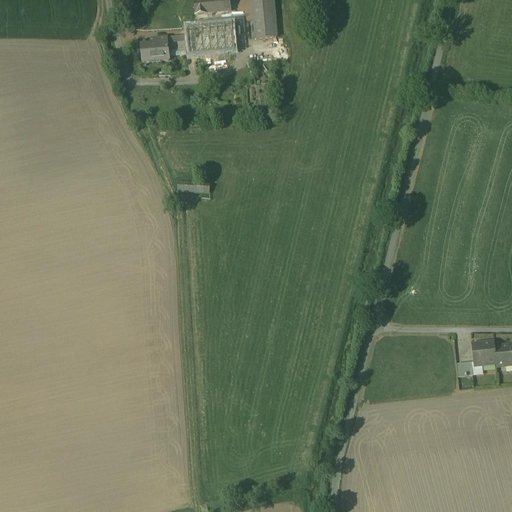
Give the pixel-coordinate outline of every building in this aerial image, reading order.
[(230,0),(215,0),(195,2),(197,30),(233,27),(232,12),(230,0)] [(273,0),(253,0),(257,41),(277,39),(273,0)] [(197,30),(187,31),(188,38),(190,56),(190,57),(225,53),(226,56),(229,55),(229,53),(236,52),(233,27),(197,30)] [(188,38),(168,40),(170,58),(190,56),(188,38)] [(168,39),(156,40),(155,40),(155,41),(155,46),(151,46),(142,47),(141,47),(143,64),(170,62),(170,58),(168,40),(168,39),(167,39),(168,39)] [(210,185),(179,183),(178,193),(210,194),(210,185)] [(511,346),(495,349),(494,344),(472,346),(475,368),(496,366),(497,369),(511,367),(511,346)] [(472,364),(457,366),(458,379),(473,378),(472,364)]
